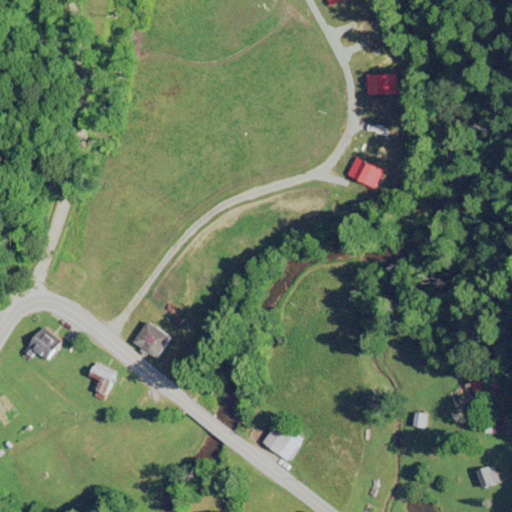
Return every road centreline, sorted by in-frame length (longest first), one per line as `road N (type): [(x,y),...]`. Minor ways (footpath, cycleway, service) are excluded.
road 1 (residential): [(16,308),(46,255),(78,155),(84,87),(71,0)]
road 2 (primary): [(16,308),(60,301),(190,399)]
